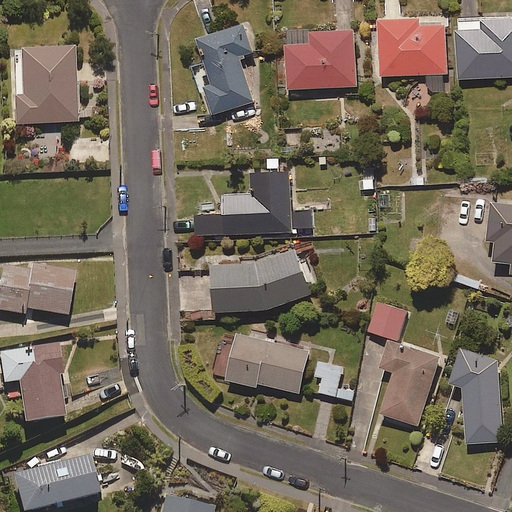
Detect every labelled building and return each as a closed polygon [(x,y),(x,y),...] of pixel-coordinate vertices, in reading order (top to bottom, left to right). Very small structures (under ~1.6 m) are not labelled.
[(425,20),(381,22),(383,77),(450,74),(448,27),(425,28),(425,20)] [(486,32),(460,33),(462,80),(511,78),(511,21),(485,23),(486,32)] [(214,86),(206,89),(214,117),(258,103),(244,57),(258,53),(249,26),(200,41),(214,86)] [(358,31),(312,34),(313,45),(287,46),(289,91),(360,87),(358,31)] [(77,51),(22,53),(24,98),(15,98),(16,128),(80,125),(77,51)] [(492,147),(476,149),(478,165),(494,163),(492,147)] [(226,215),(197,216),(198,237),(296,234),(296,229),(314,229),(313,210),(294,211),(293,174),(254,175),(254,195),(225,196),(226,215)] [(511,207),(495,205),(491,243),(498,244),(496,264),(511,265),(511,207)] [(216,268),(218,316),(269,312),(315,295),(300,251),(261,266),(216,268)] [(2,286),(0,285),(0,313),(26,317),(27,311),(69,318),(76,275),(32,268),(31,273),(4,268),(2,286)] [(380,302),(370,333),(400,343),(411,312),(380,302)] [(240,335),(229,382),(261,390),(262,385),(302,395),(312,353),(240,335)] [(392,343),(383,370),(396,375),(383,416),(422,429),(444,360),(392,343)] [(60,345),(0,354),(5,387),(20,384),(26,427),(68,420),(61,377),(65,377),(60,345)] [(465,350),(453,385),(465,389),(469,447),(507,445),(502,362),(465,350)] [(321,362),(317,378),(324,380),(321,393),(354,401),(356,392),(341,388),(346,368),(321,362)] [(91,460),(15,483),(23,511),(60,511),(102,500),(91,460)] [(216,511),(217,508),(167,498),(164,511),(216,511)]
